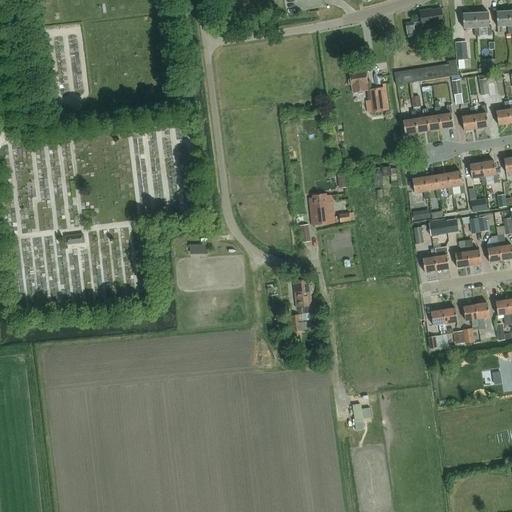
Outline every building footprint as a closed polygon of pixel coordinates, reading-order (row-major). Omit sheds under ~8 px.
[(421,21),(405,24),(407,36),(415,35),(423,34),(422,25),(443,22),(441,8),(429,10),(427,13),(420,14),(421,21)] [(509,10),(497,11),(498,25),(508,25),(508,33),(511,32),(511,24),(510,25),(509,10)] [(489,11),(476,12),(476,26),(479,26),(487,26),(487,34),(492,34),(492,25),(489,25),(489,11)] [(476,12),(463,13),(463,27),(474,27),(474,35),(479,35),(479,26),(476,26),(476,12)] [(467,42),(456,42),(458,60),(468,59),(467,42)] [(448,60),(449,63),(451,75),(458,74),(455,59),(448,60)] [(442,64),(444,76),(451,75),(449,63),(442,64)] [(442,64),(435,66),(437,78),(444,76),(442,64)] [(431,79),(437,78),(435,66),(429,67),(431,79)] [(424,80),(431,79),(429,67),(422,68),(424,80)] [(417,81),(424,80),(422,68),(415,69),(417,81)] [(410,82),(417,81),(415,69),(408,70),(410,82)] [(355,73),(350,74),(351,84),(352,84),(353,92),(367,90),(368,99),(370,98),(372,110),(383,109),(381,94),(380,88),(373,89),(373,88),(371,89),(370,80),(367,81),(365,70),(354,71),(355,73)] [(404,83),(410,82),(408,70),(402,71),(404,83)] [(397,84),(404,83),(402,71),(395,72),(397,84)] [(479,80),(481,95),(488,95),(485,79),(481,79),(479,80)] [(455,81),(452,81),(454,95),(462,94),(461,89),(460,80),(455,81)] [(420,96),(412,97),(413,105),(421,104),(420,96)] [(505,110),(496,111),(499,125),(511,123),(508,109),(510,109),(509,101),(504,102),(505,110)] [(476,114),(474,114),(476,128),(488,126),(486,112),(488,112),(486,104),(482,104),(483,113),(476,114)] [(441,115),(439,115),(441,129),(453,127),(451,114),(452,114),(451,105),(447,106),(448,114),(441,115)] [(471,115),(462,116),(464,130),(476,128),(474,114),(476,114),(475,105),(470,106),(471,115)] [(429,117),(427,117),(429,131),(441,129),(439,115),(441,115),(439,107),(436,107),(435,108),(436,116),(429,117)] [(417,119),(415,119),(417,133),(429,131),(427,117),(429,117),(427,109),(423,109),(424,117),(417,119)] [(412,119),(403,121),(405,135),(417,133),(415,119),(417,119),(416,110),(411,111),(412,119)] [(494,160),(482,162),(484,176),(486,176),(493,175),(494,183),(499,182),(498,174),(496,174),(496,171),(494,160)] [(482,162),(469,164),(472,178),(481,176),(482,185),(487,184),(486,176),(484,176),(482,162)] [(381,167),(372,168),(373,174),(375,186),(383,185),(382,177),(381,167)] [(460,171),(448,173),(450,187),(452,187),(459,185),(461,194),(465,193),(464,185),(462,185),(460,171)] [(448,173),(437,175),(439,189),(440,188),(447,187),(448,196),(453,195),(452,187),(450,187),(448,173)] [(437,175),(424,177),(426,191),(428,190),(435,189),(436,198),(442,197),(440,188),(439,189),(437,175)] [(424,177),(412,179),(414,193),(423,191),(424,200),(429,199),(428,190),(426,191),(424,177)] [(313,224),(335,222),(332,196),(328,196),(327,194),(313,195),(313,198),(310,198),(313,224)] [(504,195),(498,196),(500,208),(506,207),(504,195)] [(472,200),(473,212),(487,210),(485,198),(472,200)] [(421,211),(412,212),(414,221),(422,220),(421,211)] [(354,212),(339,214),(340,223),(345,222),(355,221),(354,212)] [(485,214),(478,215),(478,218),(480,231),(487,230),(485,217),(485,214)] [(478,218),(469,219),(472,233),(480,232),(478,218)] [(511,230),(510,218),(503,219),(506,234),(511,233),(511,230)] [(454,220),(446,221),(448,234),(456,233),(454,220)] [(431,236),(448,234),(446,221),(429,224),(431,236)] [(310,241),(308,226),(300,226),(302,242),(310,241)] [(422,227),(414,229),(416,244),(424,243),(422,227)] [(67,244),(85,242),(84,234),(66,236),(67,244)] [(504,234),(497,235),(501,260),(511,258),(511,248),(511,244),(505,245),(504,240),(505,240),(504,234)] [(493,247),(487,248),(489,262),(501,260),(497,235),(491,236),(492,241),(493,247)] [(471,240),(465,241),(469,265),(481,263),(479,249),(473,250),(472,244),(471,240)] [(460,252),(455,253),(457,267),(469,265),(465,241),(459,242),(460,246),(460,252)] [(436,256),(435,257),(437,270),(449,268),(447,255),(448,254),(447,246),(442,247),(435,248),(436,256)] [(432,257),(423,259),(425,272),(437,270),(435,257),(436,256),(435,248),(431,249),(432,257)] [(298,283),(295,284),(297,307),(302,307),(303,314),(310,313),(309,306),(313,306),(310,282),(307,282),(307,280),(297,281),(298,283)] [(508,299),(495,301),(498,316),(503,315),(505,326),(511,325),(509,314),(510,314),(508,299)] [(488,302),(476,304),(478,319),(479,325),(478,325),(479,329),(483,329),(485,328),(484,318),(490,317),(488,302)] [(476,304),(463,306),(466,321),(471,320),(472,328),(473,331),(479,330),(478,325),(479,325),(478,319),(476,304)] [(456,308),(443,310),(446,324),(458,322),(456,308)] [(443,310),(431,312),(433,326),(439,325),(440,330),(441,335),(447,334),(446,329),(446,324),(443,310)] [(288,316),(287,316),(287,320),(289,332),(290,332),(292,331),(293,341),(301,340),(300,333),(300,331),(302,331),(300,314),(288,316)] [(472,328),(463,330),(466,344),(475,342),(473,331),(472,328)] [(463,330),(454,331),(455,344),(464,342),(463,330)] [(436,336),(428,338),(431,349),(438,348),(436,336)] [(442,399),(439,402),(440,405),(442,408),(446,407),(448,405),(448,403),(448,401),(445,399),(442,399)] [(361,404),(353,406),(357,431),(364,430),(361,404)]
